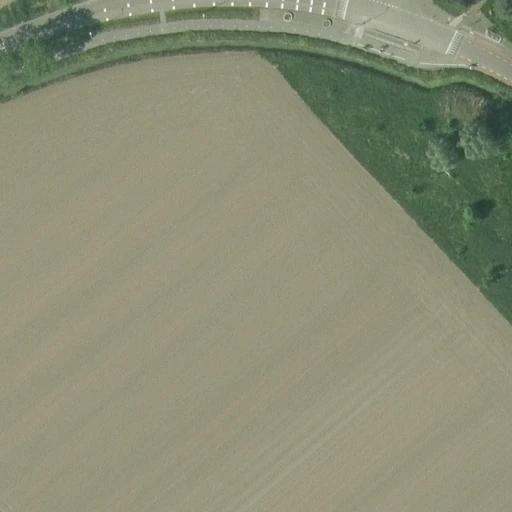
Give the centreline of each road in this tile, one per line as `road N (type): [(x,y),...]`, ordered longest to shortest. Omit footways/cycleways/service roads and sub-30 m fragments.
road 1 (tertiary): [(0,44),(153,0)]
road 2 (tertiary): [(511,74),(397,22)]
